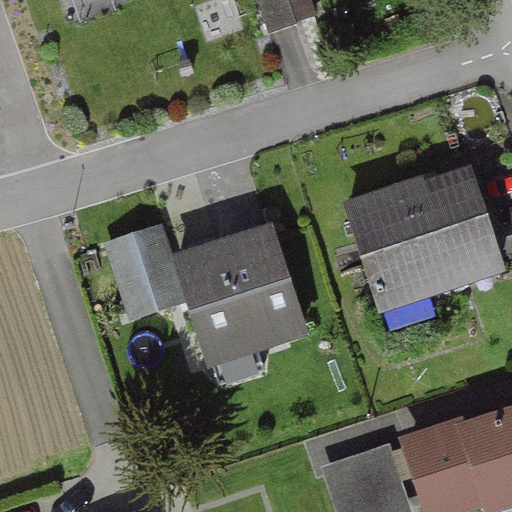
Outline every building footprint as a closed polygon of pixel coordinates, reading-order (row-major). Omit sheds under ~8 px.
[(292,28),(282,0),(251,0),(264,37),(292,28)] [(423,284),(425,292),(496,269),(466,178),(398,200),(397,195),(343,213),(372,301),(423,284)] [(299,330),(269,238),(172,269),(202,361),(299,330)] [(131,313),(164,302),(143,241),(111,252),(131,313)] [(511,511),(511,416),(463,432),(462,429),(406,447),(427,511),(439,511),(483,497),(488,511),(511,511)]
